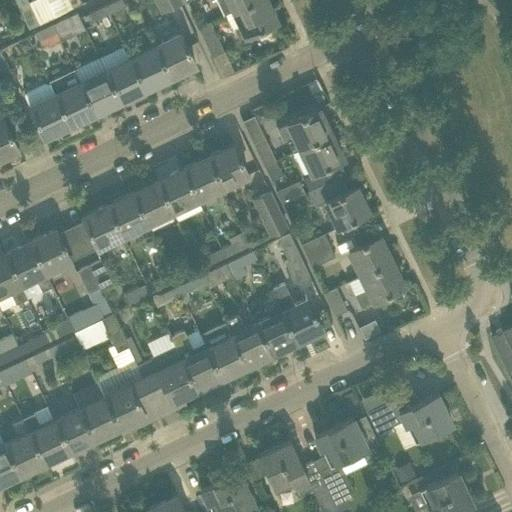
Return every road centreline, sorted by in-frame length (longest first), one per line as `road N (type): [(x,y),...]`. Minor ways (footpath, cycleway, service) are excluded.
road 1 (residential): [(46,511),(434,320)]
road 2 (residential): [(0,204),(367,30)]
road 3 (unclassified): [(434,320),(471,293),(473,267),(367,30)]
road 4 (unclassified): [(511,478),(434,320)]
